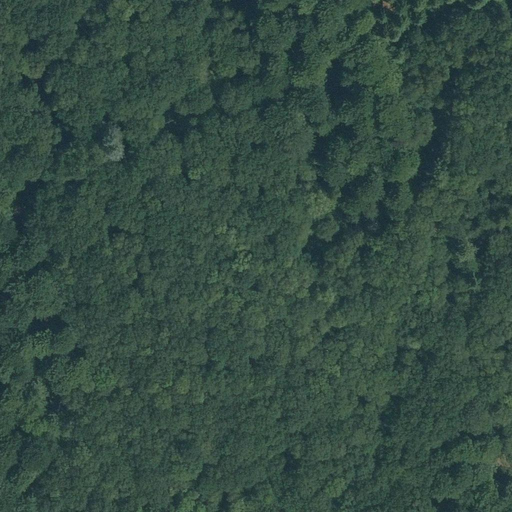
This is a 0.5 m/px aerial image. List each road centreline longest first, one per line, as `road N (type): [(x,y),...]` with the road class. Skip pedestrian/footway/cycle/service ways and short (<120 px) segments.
road 1 (track): [(511,479),(378,38)]
road 2 (track): [(0,193),(378,38)]
